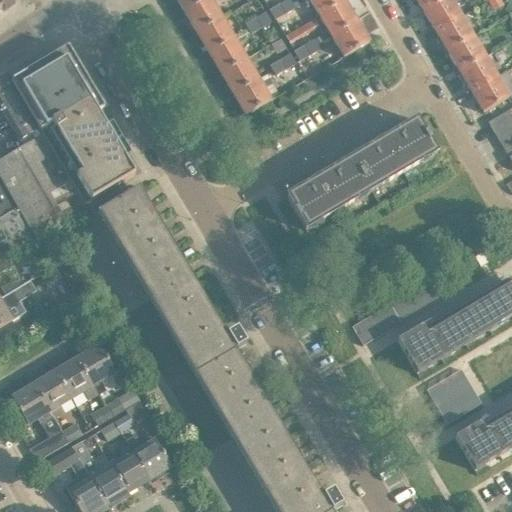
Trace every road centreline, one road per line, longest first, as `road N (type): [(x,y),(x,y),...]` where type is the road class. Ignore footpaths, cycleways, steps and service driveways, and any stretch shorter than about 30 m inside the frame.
road 1 (residential): [(203,211),(384,511)]
road 2 (residential): [(203,211),(424,81)]
road 3 (residential): [(80,0),(203,211)]
road 4 (residential): [(511,212),(495,204),(424,81)]
